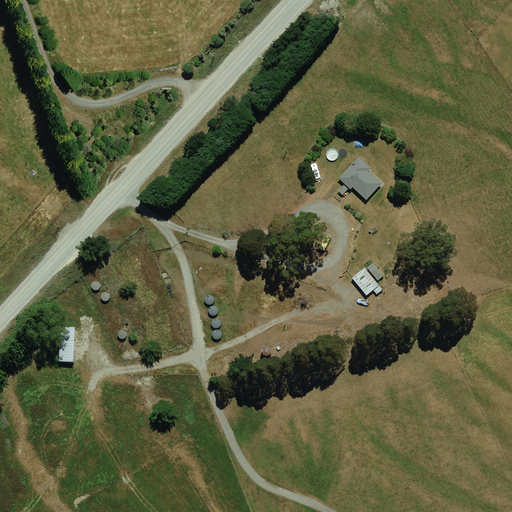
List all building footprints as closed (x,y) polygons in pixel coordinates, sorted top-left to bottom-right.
[(351,161),(333,181),(359,204),(377,184),(351,161)] [(374,263),(368,268),(379,281),(385,277),(374,263)] [(361,269),(347,281),(363,300),(378,287),(361,269)] [(59,331),(58,367),(76,366),(75,332),(59,331)] [(363,354),(347,367),(352,373),(368,360),(363,354)]
